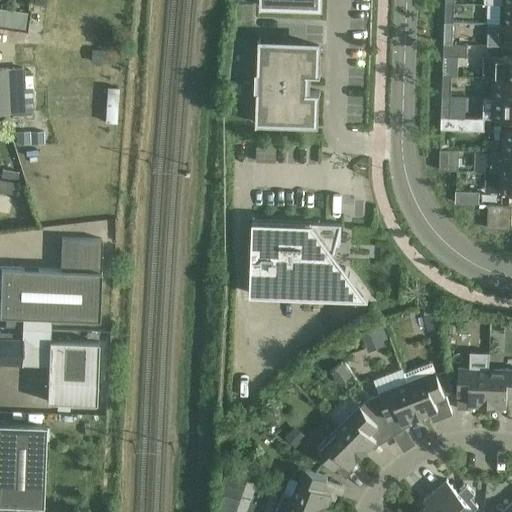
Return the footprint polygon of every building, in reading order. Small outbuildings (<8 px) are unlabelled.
[(454,23),(455,3),(446,2),(445,23),(454,23)] [(511,25),(511,4),(502,4),(501,25),(511,25)] [(0,38),(23,40),(24,22),(0,20),(0,38)] [(453,44),(454,23),(445,23),(444,44),(453,44)] [(511,25),(501,25),(489,24),(488,45),(511,46),(511,25)] [(255,80),(255,81),(311,83),(311,81),(308,80),(308,74),(321,75),(321,73),(318,73),(319,46),(261,44),(261,38),(260,38),(258,81),(255,80)] [(468,45),(453,44),(444,44),(444,56),(468,57),(468,45)] [(511,57),(494,56),(493,78),(511,78),(511,57)] [(0,113),(10,113),(8,69),(0,69),(0,113)] [(443,76),(442,97),(451,97),(452,76),(443,76)] [(511,98),(511,78),(493,78),(492,98),(511,98)] [(320,93),(320,92),(307,91),(307,85),(311,85),(311,83),(255,81),(255,82),(258,82),(257,124),(258,124),(258,118),(317,120),(318,93),(320,93)] [(451,118),(451,97),(442,97),(442,117),(451,118)] [(511,98),(492,98),(484,98),(484,119),(486,119),(511,120),(511,98)] [(485,131),(486,119),(484,119),(451,118),(442,117),(441,130),(485,131)] [(511,152),(511,131),(504,131),(503,152),(511,152)] [(257,147),(257,162),(276,163),(277,148),(257,147)] [(448,171),(449,150),(440,150),(440,170),(448,171)] [(511,152),(503,152),(493,152),(492,172),(502,173),(511,172),(511,152)] [(511,193),(511,172),(502,173),(501,194),(511,193)] [(480,192),(456,191),(456,203),(480,204),(480,192)] [(511,217),(511,213),(511,205),(488,204),(488,216),(511,217)] [(511,229),(511,217),(488,216),(488,229),(511,229)] [(330,267),(342,224),(253,221),(250,294),(369,299),(346,268),(330,267)] [(99,319),(102,239),(78,238),(77,270),(1,267),(0,288),(0,315),(23,317),(51,318),(99,319)] [(51,329),(51,318),(23,317),(23,328),(51,329)] [(0,364),(24,365),(25,340),(0,338),(0,364)] [(99,342),(49,341),(47,402),(97,404),(99,342)] [(353,376),(343,363),(332,371),(342,384),(353,376)] [(448,394),(452,393),(448,369),(437,373),(434,365),(430,363),(404,374),(408,383),(421,415),(431,411),(433,417),(441,414),(441,416),(453,411),(448,394)] [(489,404),(490,369),(459,368),(457,409),(470,409),(470,403),(489,404)] [(511,369),(491,369),(490,369),(489,404),(507,404),(508,394),(511,394),(511,369)] [(421,415),(408,383),(381,394),(370,401),(391,433),(393,436),(406,428),(404,422),(421,415)] [(393,436),(391,433),(370,401),(362,407),(340,428),(363,453),(376,440),(381,444),(393,436)] [(0,426),(0,506),(42,508),(45,428),(0,426)] [(351,465),(363,453),(340,428),(317,449),(346,478),(355,470),(351,465)] [(326,510),(331,497),(333,492),(324,488),(328,478),(305,469),(293,497),(326,510)] [(428,505),(423,509),(420,511),(472,511),(479,506),(471,497),(475,493),(467,485),(459,492),(447,479),(424,501),(428,505)] [(511,511),(511,489),(487,511),(511,511)] [(324,511),(326,510),(293,497),(284,493),(276,511),(324,511)]
